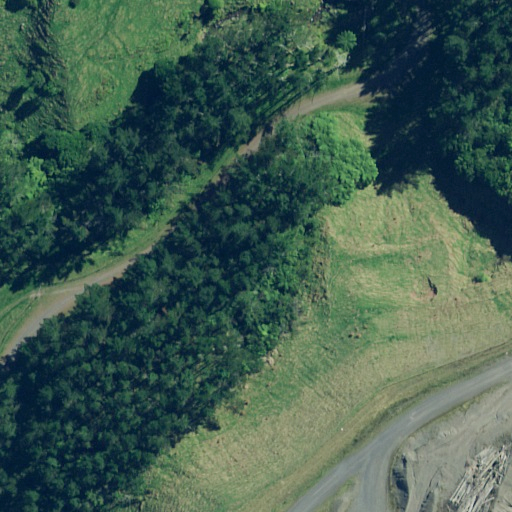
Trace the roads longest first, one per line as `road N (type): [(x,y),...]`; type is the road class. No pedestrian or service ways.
road 1 (track): [(0,357),(38,314),(167,236),(258,132),(335,99),(374,93)]
road 2 (track): [(374,93),(407,164),(400,268),(439,449),(426,511)]
